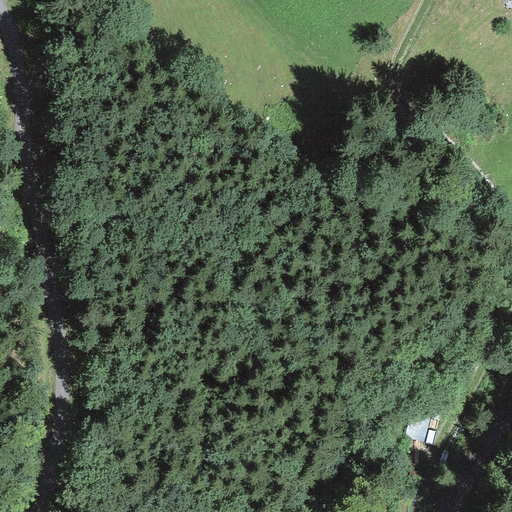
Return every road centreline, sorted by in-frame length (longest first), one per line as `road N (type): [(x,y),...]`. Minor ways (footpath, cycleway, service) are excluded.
road 1 (track): [(0,1),(19,55),(34,202),(64,345),(64,396),(37,511)]
road 2 (track): [(511,217),(474,165),(411,110),(395,85),(425,0)]
road 3 (track): [(415,511),(442,438),(511,317)]
